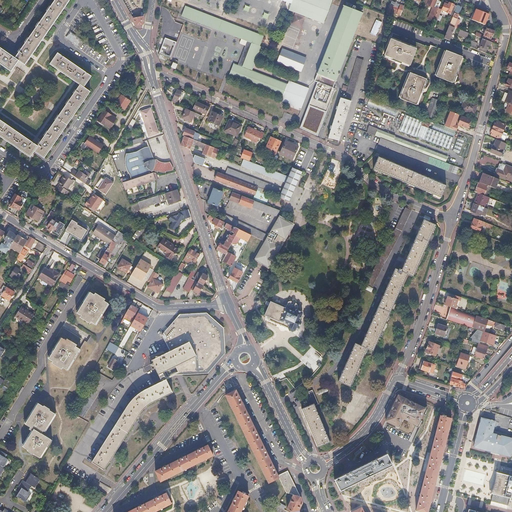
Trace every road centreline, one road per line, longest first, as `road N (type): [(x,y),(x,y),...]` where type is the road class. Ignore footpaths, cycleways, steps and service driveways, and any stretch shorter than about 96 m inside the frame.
road 1 (residential): [(420,206),(345,157),(153,75)]
road 2 (residential): [(227,303),(158,307),(0,214)]
road 3 (tertiary): [(227,303),(154,83)]
road 4 (residential): [(496,2),(505,37),(451,219)]
road 5 (residential): [(451,219),(395,382)]
road 6 (residential): [(111,74),(42,176),(21,163)]
road 7 (tertiary): [(198,402),(105,511)]
road 8 (residential): [(198,402),(239,475),(215,511)]
